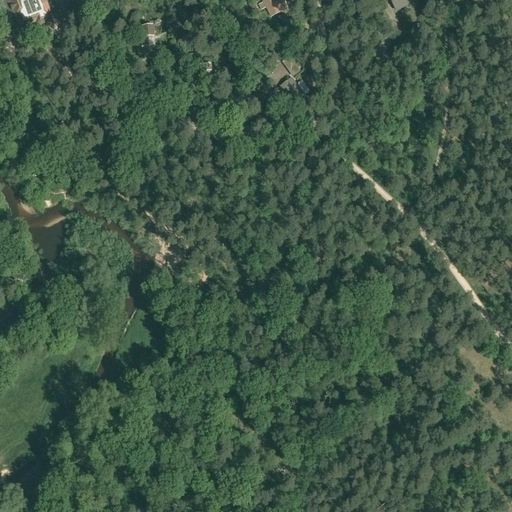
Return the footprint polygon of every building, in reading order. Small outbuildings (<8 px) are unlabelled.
[(5,0),(13,20),(30,13),(35,27),(53,20),(44,0),(5,0)] [(260,0),(262,3),(259,5),(261,10),(266,8),(271,16),(275,14),(275,15),(277,14),(276,14),(286,8),(281,0),(279,0),(275,2),(274,0),(260,0)] [(410,0),(390,0),(396,11),(412,3),(410,0)] [(137,48),(148,47),(155,46),(152,26),(136,28),(137,48)] [(210,71),(209,65),(197,67),(196,61),(188,62),(190,74),(195,74),(196,82),(206,80),(205,72),(210,71)] [(297,68),(289,73),(292,77),(300,71),(297,68)] [(303,94),(294,83),(291,79),(280,88),(285,95),(280,98),(287,106),(303,94)]
